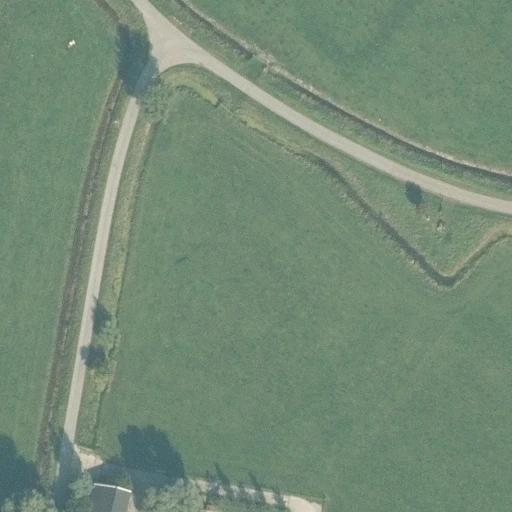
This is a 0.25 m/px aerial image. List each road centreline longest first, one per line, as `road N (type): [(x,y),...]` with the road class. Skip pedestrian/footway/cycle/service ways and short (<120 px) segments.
road 1 (unclassified): [(55,511),(120,149),(134,102),(176,37)]
road 2 (unclassified): [(511,208),(397,172),(330,140),(176,37)]
